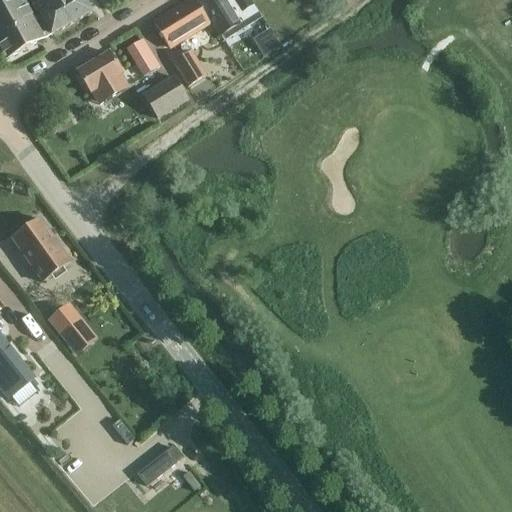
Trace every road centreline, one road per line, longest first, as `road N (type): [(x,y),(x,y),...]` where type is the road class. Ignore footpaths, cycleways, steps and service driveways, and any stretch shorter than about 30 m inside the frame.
road 1 (tertiary): [(307,511),(0,118)]
road 2 (unknown): [(72,212),(351,0)]
road 3 (unclassified): [(0,102),(163,0)]
